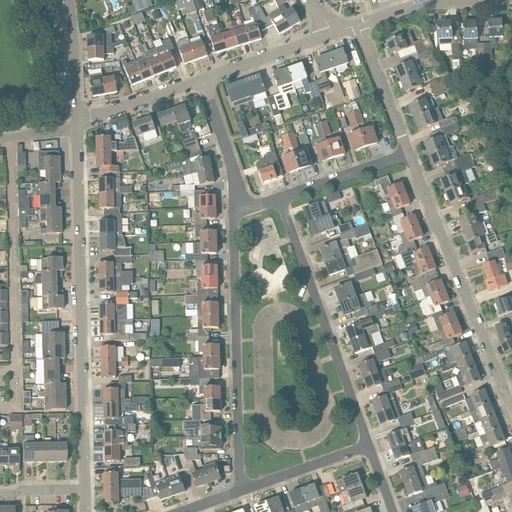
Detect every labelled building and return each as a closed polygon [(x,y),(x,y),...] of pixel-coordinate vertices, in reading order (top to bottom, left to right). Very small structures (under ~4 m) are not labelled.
[(150,0),(131,0),(136,12),(152,6),(150,0)] [(192,0),(179,0),(175,2),(178,11),(185,9),(188,15),(197,12),(192,0)] [(282,16),(290,29),(301,23),(293,9),(288,12),(284,5),(288,2),(287,0),(273,0),(278,8),(282,16)] [(255,25),(246,27),(250,43),(262,40),(257,25),(260,25),(257,16),(256,14),(255,9),(250,10),(248,11),(251,18),(253,18),(255,25)] [(158,11),(151,14),(154,21),(161,19),(158,11)] [(133,26),(145,22),(142,13),(130,17),(133,26)] [(257,16),(260,25),(262,32),(274,25),(279,35),(290,29),(282,16),(272,22),(269,18),(267,20),(264,14),(257,16)] [(503,38),(502,20),(488,21),(490,39),(503,38)] [(129,28),(127,22),(120,24),(123,31),(129,28)] [(164,25),(169,35),(174,33),(170,22),(165,25),(164,25)] [(438,23),(439,41),(439,46),(451,45),(452,61),(459,61),(458,44),(458,32),(452,32),(451,22),(438,23)] [(478,40),(476,22),(463,23),(464,41),(478,40)] [(220,30),(218,25),(211,27),(211,29),(208,30),(215,54),(227,50),(222,35),(220,30)] [(116,33),(113,26),(103,30),(105,36),(116,33)] [(250,43),(246,27),(234,31),(239,47),(250,43)] [(227,50),(239,47),(234,31),(233,29),(228,30),(229,33),(222,35),(227,50)] [(398,53),(400,59),(431,47),(425,32),(422,33),(424,39),(414,43),(410,33),(386,43),(391,55),(398,53)] [(88,37),(88,49),(103,48),(103,37),(88,37)] [(179,50),(184,65),(196,61),(191,46),(187,37),(183,39),(185,44),(186,43),(187,47),(179,50)] [(107,49),(114,48),(127,43),(125,39),(113,44),(107,44),(107,49)] [(165,73),(177,68),(173,57),(176,56),(170,40),(161,43),(163,47),(156,49),(159,58),(165,73)] [(191,46),(196,61),(208,57),(202,41),(191,46)] [(486,60),(485,44),(477,44),(478,61),(486,60)] [(400,81),(417,74),(421,73),(416,60),(429,55),(434,67),(438,66),(433,54),(431,47),(400,59),(403,66),(395,69),(400,81)] [(104,61),(104,55),(113,55),(114,48),(107,49),(103,49),(103,48),(88,49),(88,62),(104,61)] [(343,51),(330,55),(335,69),(348,64),(343,51)] [(154,77),(165,73),(159,58),(153,60),(152,56),(150,57),(148,52),(144,53),(154,77)] [(136,63),(135,63),(143,82),(154,77),(144,53),(140,55),(142,58),(135,61),(135,62),(136,63)] [(315,61),(322,79),(326,91),(331,90),(325,72),(335,69),(330,55),(315,61)] [(132,86),(143,82),(135,63),(136,63),(135,62),(127,65),(126,61),(122,62),(126,71),(132,86)] [(302,65),(289,70),(293,84),(307,79),(302,65)] [(280,94),(274,96),(279,111),(289,107),(285,95),(295,91),(292,84),(293,84),(289,70),(274,75),(279,89),(278,89),(280,94)] [(106,95),(103,79),(96,80),(95,71),(88,73),(93,97),(106,95)] [(405,93),(422,87),(417,74),(400,81),(405,93)] [(112,77),(103,79),(106,95),(118,93),(116,85),(122,84),(120,76),(112,77)] [(253,79),(245,82),(251,97),(264,92),(260,80),(260,77),(253,79)] [(429,83),(432,90),(447,84),(445,77),(429,83)] [(326,91),(322,79),(316,81),(320,93),(326,91)] [(319,93),(320,93),(316,81),(304,85),(307,91),(311,90),(314,101),(321,99),(319,93)] [(249,108),(250,108),(254,107),(252,101),(251,97),(245,82),(227,89),(232,104),(244,100),(246,104),(248,103),(249,108)] [(447,84),(432,90),(434,97),(450,91),(447,84)] [(280,115),(279,111),(274,96),(263,100),(265,106),(269,105),(271,111),(273,117),(280,115)] [(426,100),(409,107),(414,119),(437,110),(437,109),(431,112),(426,100)] [(181,134),(188,156),(201,151),(196,139),(190,142),(187,132),(188,131),(190,128),(191,125),(189,122),(190,122),(185,106),(173,111),(181,134)] [(359,110),(353,112),(358,126),(363,124),(359,110)] [(438,123),(441,131),(456,124),(453,117),(442,121),(437,110),(414,119),(419,131),(438,123)] [(181,134),(173,111),(157,116),(161,128),(168,126),(172,137),(181,134)] [(353,112),(347,114),(352,128),(358,126),(353,112)] [(151,118),(132,125),(136,137),(155,131),(151,118)] [(342,129),(348,127),(344,118),(338,119),(342,129)] [(117,123),(120,129),(129,125),(127,119),(117,123)] [(263,132),(263,130),(261,126),(248,130),(245,121),(242,122),(242,121),(236,124),(242,140),(242,139),(248,137),(255,135),(263,132)] [(325,136),(331,134),(327,121),(321,123),(325,136)] [(319,138),(325,136),(321,123),(314,125),(319,138)] [(443,136),(424,144),(429,156),(452,147),(450,148),(445,136),(459,130),(456,124),(441,131),(443,136)] [(285,127),(287,134),(293,132),(291,125),(285,127)] [(360,132),(366,148),(377,144),(372,128),(360,132)] [(294,154),(300,170),(312,166),(306,150),(300,152),(297,146),(298,146),(293,132),(288,134),(292,148),(294,154)] [(349,137),(354,152),(366,148),(360,132),(349,137)] [(292,148),(288,134),(281,137),(286,150),(292,148)] [(124,143),(111,144),(110,137),(97,138),(97,137),(96,137),(96,153),(111,152),(117,152),(123,152),(139,151),(134,138),(126,139),(124,143)] [(345,155),(339,139),(327,143),(333,159),(345,155)] [(321,163),(333,159),(327,143),(315,147),(321,163)] [(268,145),(271,153),(263,156),(268,169),(259,172),(263,183),(283,176),(274,152),(275,152),(272,144),(268,145)] [(429,156),(434,169),(453,161),(456,167),(457,167),(472,160),(469,153),(457,158),(452,147),(429,156)] [(38,171),(44,171),(59,171),(59,158),(54,158),(54,152),(39,153),(39,159),(38,159),(38,164),(38,171)] [(118,167),(111,167),(111,152),(96,153),(97,169),(97,168),(102,167),(102,173),(104,173),(118,173),(118,167)] [(288,175),(300,170),(294,154),(282,158),(288,175)] [(209,158),(194,161),(195,161),(191,163),(189,158),(167,165),(169,171),(182,169),(183,176),(186,176),(186,175),(197,174),(211,171),(209,158)] [(459,173),(440,181),(445,194),(462,187),(469,184),(465,175),(466,175),(465,171),(475,167),(472,160),(457,167),(459,173)] [(38,179),(38,184),(60,184),(59,171),(44,171),(44,178),(38,179)] [(200,187),(214,184),(211,171),(197,174),(186,175),(186,176),(188,186),(180,186),(171,186),(171,191),(180,191),(195,191),(194,186),(199,185),(200,187)] [(99,179),(99,194),(119,194),(119,195),(132,194),(132,188),(120,188),(120,179),(120,173),(118,173),(104,173),(104,180),(100,180),(100,179),(99,179)] [(388,177),(374,182),(376,187),(380,186),(390,182),(388,177)] [(32,197),(38,197),(55,196),(54,190),(60,189),(60,184),(38,184),(31,184),(32,197)] [(401,184),(386,190),(390,200),(405,194),(401,184)] [(445,194),(450,205),(467,199),(462,187),(445,194)] [(473,207),(500,199),(496,189),(470,199),(473,207)] [(194,209),(199,209),(215,208),(215,197),(206,197),(205,191),(195,191),(180,191),(180,192),(178,192),(178,197),(194,197),(194,209)] [(339,192),(326,197),(328,203),(341,199),(341,198),(339,193),(339,192)] [(119,194),(99,194),(100,211),(100,210),(104,210),(104,215),(120,215),(119,195),(119,194)] [(401,209),(410,205),(405,194),(390,200),(386,202),(393,219),(403,215),(401,209)] [(39,210),(60,209),(60,204),(55,204),(55,196),(38,197),(39,210)] [(327,208),(325,203),(304,210),(308,222),(321,218),(322,218),(319,211),(327,208)] [(195,226),(206,226),(206,220),(215,220),(215,208),(199,209),(199,214),(194,214),(195,226)] [(45,222),(60,222),(60,209),(39,210),(39,222),(45,222)] [(18,210),(18,216),(18,223),(25,222),(25,217),(33,216),(32,210),(18,210)] [(458,219),(467,243),(484,237),(477,219),(488,215),(487,211),(475,214),(475,215),(458,219)] [(101,221),(100,221),(100,237),(114,236),(122,236),(122,215),(120,215),(104,215),(104,222),(101,222),(101,221)] [(397,229),(399,234),(418,227),(414,216),(405,220),(403,215),(393,219),(397,229)] [(332,223),(330,216),(322,219),(322,218),(321,218),(308,222),(313,237),(327,232),(334,229),(337,228),(342,226),(340,220),(332,223)] [(46,235),(61,235),(60,222),(45,222),(45,229),(40,229),(40,235),(46,235)] [(342,226),(337,228),(340,235),(353,230),(350,223),(342,226)] [(323,258),(325,263),(349,254),(347,249),(350,248),(347,240),(355,238),(355,241),(363,238),(364,241),(372,238),(371,235),(367,225),(353,230),(340,235),(342,241),(335,244),(320,250),(323,257),(323,258)] [(206,232),(206,226),(195,226),(195,238),(200,238),(200,244),(216,243),(216,232),(206,232)] [(400,253),(406,251),(416,247),(414,241),(423,237),(418,227),(399,234),(404,245),(398,247),(400,253)] [(467,243),(472,255),(486,249),(485,247),(498,242),(494,233),(484,237),(467,243)] [(116,248),(114,247),(114,236),(100,237),(101,253),(101,252),(118,252),(118,257),(115,257),(116,257),(131,257),(131,248),(128,249),(126,249),(120,249),(117,248),(116,248)] [(195,249),(196,260),(207,260),(207,255),(216,255),(216,243),(200,244),(200,249),(195,249)] [(412,267),(431,259),(427,248),(418,252),(416,247),(406,251),(407,252),(401,255),(406,269),(412,267)] [(499,260),(504,259),(505,258),(502,249),(487,254),(490,263),(499,260)] [(373,268),(382,265),(377,250),(350,260),(349,254),(325,263),(327,268),(330,276),(345,270),(348,278),(355,275),(373,268)] [(61,259),(46,259),(40,259),(41,272),(40,272),(62,272),(61,259)] [(419,283),(429,279),(427,273),(436,270),(431,259),(412,267),(416,277),(408,280),(411,286),(412,286),(419,283)] [(196,278),(202,278),(217,277),(217,266),(208,267),(207,260),(196,260),(196,278)] [(483,266),(488,281),(486,282),(489,292),(508,285),(504,275),(500,277),(496,265),(500,263),(499,260),(490,263),(483,266)] [(391,262),(383,265),(387,275),(395,272),(391,262)] [(133,272),(113,272),(113,264),(100,264),(100,263),(99,263),(99,279),(133,278),(133,272)] [(375,275),(373,268),(355,275),(357,282),(375,275)] [(62,272),(40,272),(40,277),(34,277),(35,285),(41,284),(41,285),(56,285),(56,278),(62,277),(62,272)] [(197,296),(208,295),(207,290),(217,289),(217,277),(202,278),(202,284),(197,284),(197,296)] [(132,285),(133,278),(99,279),(100,295),(100,294),(113,294),(113,295),(114,295),(114,293),(116,293),(116,300),(128,299),(137,299),(137,293),(120,293),(120,285),(132,285)] [(422,290),(426,299),(444,292),(440,281),(431,285),(429,279),(419,283),(412,286),(414,293),(422,290)] [(340,298),(341,303),(356,297),(351,284),(335,290),(338,299),(340,298)] [(41,298),(62,297),(62,292),(56,292),(56,285),(41,285),(41,298)] [(449,302),(444,292),(426,299),(432,316),(442,312),(440,306),(449,302)] [(197,305),(197,317),(218,316),(218,303),(208,303),(208,295),(197,296),(184,296),(185,297),(174,297),(174,301),(174,303),(178,303),(185,303),(185,305),(197,305)] [(366,317),(380,311),(377,305),(371,306),(370,302),(367,303),(364,295),(356,297),(341,303),(340,303),(342,308),(345,316),(355,312),(357,319),(366,316),(366,317)] [(62,297),(41,298),(42,310),(48,310),(48,311),(63,310),(62,297)] [(503,316),(506,323),(511,321),(511,297),(510,298),(495,303),(500,317),(503,316)] [(129,305),(128,299),(116,300),(117,305),(114,305),(113,305),(113,306),(101,306),(100,305),(100,321),(114,320),(120,320),(127,320),(127,315),(123,315),(123,305),(129,305)] [(377,305),(380,311),(383,310),(387,309),(384,302),(377,305)] [(400,311),(398,305),(387,309),(383,310),(385,315),(385,316),(400,311)] [(380,311),(366,317),(367,322),(346,330),(351,342),(371,335),(370,335),(368,329),(374,327),(372,320),(385,315),(383,310),(380,311)] [(438,331),(438,332),(457,324),(453,313),(444,317),(442,312),(432,316),(436,327),(441,325),(443,330),(438,331)] [(416,321),(414,314),(404,317),(407,325),(416,321)] [(190,338),(209,337),(209,329),(218,329),(218,316),(197,317),(198,331),(190,331),(190,334),(190,338)] [(111,342),(125,341),(126,341),(129,341),(129,334),(125,335),(125,326),(132,326),(132,320),(127,320),(120,320),(114,320),(100,321),(100,337),(101,337),(101,336),(111,336),(111,342)] [(501,343),(511,338),(511,321),(506,323),(496,326),(501,343)] [(43,348),(49,347),(64,347),(63,334),(57,334),(57,322),(42,323),(43,348)] [(418,332),(415,324),(407,327),(410,335),(418,332)] [(430,354),(432,353),(443,349),(444,348),(455,344),(453,338),(462,335),(457,324),(438,332),(442,341),(427,347),(430,354)] [(372,348),(374,354),(388,349),(395,347),(393,340),(375,347),(371,335),(351,342),(355,354),(372,348)] [(203,353),(203,359),(219,358),(219,346),(209,346),(209,337),(190,338),(190,342),(198,342),(198,353),(203,353)] [(511,338),(501,343),(505,354),(511,350),(511,338)] [(450,364),(456,362),(470,356),(465,343),(451,349),(453,354),(447,356),(450,364)] [(64,360),(64,347),(49,347),(49,354),(43,354),(43,360),(64,360)] [(101,363),(115,363),(115,357),(115,347),(114,347),(114,348),(101,348),(101,347),(101,363)] [(364,378),(384,371),(378,373),(375,364),(391,358),(388,349),(374,354),(376,359),(359,365),(364,378)] [(445,354),(443,349),(432,353),(434,358),(445,354)] [(455,377),(456,377),(476,369),(470,356),(456,362),(461,375),(455,377)] [(189,380),(198,380),(210,379),(210,373),(212,373),(212,371),(219,371),(219,358),(203,359),(189,359),(189,380)] [(425,374),(419,358),(409,362),(411,366),(406,368),(410,380),(425,374)] [(159,360),(159,369),(180,368),(180,359),(159,360)] [(43,360),(43,373),(58,373),(58,365),(64,365),(64,360),(43,360)] [(116,379),(115,368),(122,368),(122,367),(128,367),(128,362),(122,362),(115,363),(101,363),(101,379),(102,379),(102,378),(115,378),(115,379),(116,379)] [(437,375),(453,369),(451,364),(441,368),(435,370),(437,375)] [(465,386),(466,387),(481,382),(476,369),(456,377),(460,388),(465,386)] [(383,391),(387,390),(401,385),(399,379),(389,383),(384,371),(364,378),(368,390),(381,386),(383,391)] [(43,386),(44,385),(65,385),(64,380),(58,380),(58,373),(43,373),(43,386)] [(430,384),(426,375),(420,378),(423,386),(430,384)] [(204,394),(204,400),(220,400),(220,387),(210,387),(210,379),(198,380),(198,394),(204,394)] [(130,399),(124,399),(124,390),(125,390),(125,383),(119,383),(119,384),(109,384),(109,390),(104,390),(104,389),(104,405),(131,404),(130,399)] [(38,398),(44,398),(65,398),(65,385),(44,385),(44,393),(38,393),(38,398)] [(401,385),(387,390),(383,391),(385,397),(372,401),(377,414),(396,407),(392,394),(394,392),(402,390),(401,385)] [(462,393),(460,388),(438,396),(440,401),(462,393)] [(470,398),(465,400),(465,401),(469,412),(460,415),(460,416),(490,404),(484,390),(470,396),(470,398)] [(443,409),(465,401),(465,400),(463,395),(441,404),(443,409)] [(432,396),(427,398),(429,405),(435,403),(432,396)] [(44,411),(50,411),(65,411),(65,398),(44,398),(44,411)] [(199,405),(200,415),(200,421),(211,421),(211,413),(220,412),(220,400),(204,400),(204,405),(199,405)] [(119,421),(118,412),(137,412),(137,411),(137,405),(137,404),(131,404),(104,405),(104,421),(105,421),(105,420),(118,420),(118,421),(119,421)] [(495,416),(490,404),(460,416),(462,420),(471,417),(475,424),(480,422),(495,416)] [(398,420),(400,426),(413,421),(419,418),(413,420),(411,413),(400,417),(396,407),(377,414),(381,426),(398,420)] [(439,411),(432,414),(435,420),(441,418),(439,411)] [(495,416),(480,422),(475,424),(480,437),(500,429),(495,416)] [(392,449),(411,442),(406,429),(421,424),(419,418),(413,421),(400,426),(402,431),(387,437),(392,449)] [(194,430),(194,438),(220,438),(220,426),(201,426),(200,421),(183,421),(183,431),(194,430)] [(135,433),(135,425),(121,425),(118,426),(118,431),(118,432),(105,432),(105,431),(105,446),(119,446),(126,446),(128,446),(128,442),(123,442),(123,432),(135,433)] [(484,446),(485,451),(486,452),(492,450),(491,447),(505,442),(500,429),(480,437),(479,437),(483,447),(484,446)] [(468,440),(479,436),(476,431),(466,435),(468,440)] [(22,464),(34,463),(33,445),(33,436),(22,437),(22,464)] [(220,438),(194,438),(193,438),(193,447),(199,447),(199,450),(220,450),(220,438)] [(411,456),(413,462),(440,452),(440,451),(436,453),(434,448),(416,454),(411,442),(392,449),(396,461),(411,456)] [(33,445),(34,463),(44,463),(44,445),(33,445)] [(44,463),(55,463),(55,445),(44,445),(44,463)] [(66,445),(55,445),(55,463),(66,463),(66,445)] [(119,463),(120,463),(119,451),(119,446),(105,446),(105,463),(106,463),(106,462),(119,462),(119,463)] [(472,456),(485,451),(484,446),(483,447),(474,450),(474,452),(470,453),(471,456),(472,456)] [(19,449),(7,450),(8,468),(12,468),(13,472),(19,472),(19,449)] [(502,469),(511,466),(511,460),(508,449),(496,453),(499,459),(489,463),(492,472),(502,469)] [(489,460),(486,452),(485,451),(472,456),(475,465),(489,460)] [(400,472),(404,485),(425,478),(421,466),(439,460),(438,459),(442,458),(440,452),(413,462),(415,467),(400,472)] [(184,471),(179,455),(173,455),(179,473),(184,471)] [(184,471),(189,469),(186,461),(184,455),(179,455),(184,471)] [(124,467),(140,466),(140,458),(124,459),(124,467)] [(216,466),(203,470),(208,484),(221,480),(216,466)] [(505,478),(508,485),(511,483),(511,466),(502,469),(504,475),(501,476),(502,480),(505,478)] [(104,473),(104,489),(140,488),(140,484),(140,480),(124,481),(118,481),(118,473),(118,468),(108,468),(108,474),(104,474),(104,473)] [(208,484),(203,470),(191,474),(196,488),(208,484)] [(173,497),(168,483),(167,480),(167,479),(155,483),(151,472),(146,474),(151,488),(155,486),(161,501),(173,497)] [(340,494),(341,493),(361,486),(357,474),(336,481),(340,494)] [(173,497),(185,492),(180,478),(179,479),(178,476),(167,479),(167,480),(168,483),(173,497)] [(462,476),(456,478),(458,485),(464,482),(462,476)] [(424,492),(426,498),(447,490),(445,484),(429,490),(425,478),(404,485),(409,497),(421,493),(424,492)] [(456,489),(460,498),(470,494),(465,484),(456,489)] [(326,485),(321,487),(324,497),(325,499),(330,497),(326,485)] [(302,490),(306,503),(319,499),(314,486),(302,490)] [(342,507),(343,511),(345,511),(364,505),(362,500),(366,498),(361,486),(341,493),(346,505),(342,507)] [(477,503),(477,504),(506,492),(504,487),(502,487),(502,486),(492,490),(484,494),(482,494),(484,500),(477,503)] [(119,497),(142,497),(143,502),(154,498),(150,488),(140,488),(104,489),(104,505),(105,505),(105,504),(118,504),(118,505),(119,505),(119,504),(119,497)] [(306,503),(302,490),(289,495),(294,508),(306,503)] [(413,508),(414,511),(435,511),(434,506),(433,504),(449,498),(447,490),(426,498),(428,503),(413,508)] [(506,492),(477,504),(480,510),(487,507),(507,499),(506,498),(508,498),(506,492)] [(329,511),(325,499),(324,497),(319,499),(323,511),(329,511)] [(289,511),(290,511),(288,511),(283,511),(279,498),(266,503),(269,511),(289,511)] [(254,508),(255,511),(269,511),(266,503),(254,508)]
